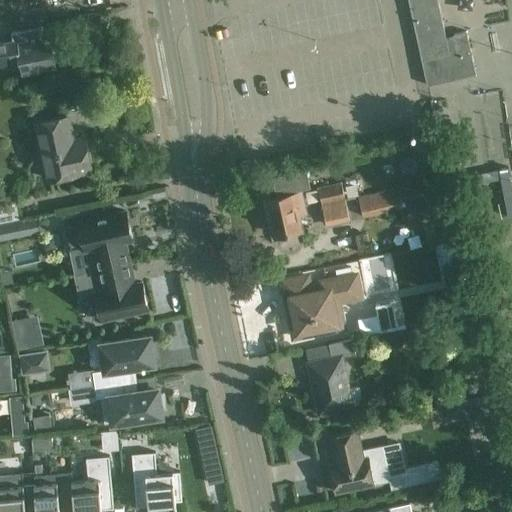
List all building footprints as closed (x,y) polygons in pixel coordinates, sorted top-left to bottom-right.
[(12,0),(17,27),(46,22),(43,8),(28,10),(26,0),(12,0)] [(409,0),(428,86),(477,75),(467,32),(446,36),(438,0),(409,0)] [(23,73),(55,67),(51,41),(42,43),(41,43),(40,36),(41,36),(40,28),(13,33),(15,41),(0,43),(0,64),(21,61),(23,73)] [(0,80),(17,79),(16,67),(0,68),(0,80)] [(20,89),(44,85),(42,72),(18,75),(20,89)] [(92,171),(85,139),(74,142),(69,118),(37,125),(49,180),(92,171)] [(251,161),(242,163),(241,164),(243,174),(254,172),(251,161)] [(296,232),(299,231),(294,210),(304,207),(301,193),(295,195),(295,191),(309,187),(306,172),(275,179),(278,195),(279,195),(280,198),(270,200),(278,236),(281,235),(283,244),(298,241),(296,232)] [(319,189),(327,226),(350,220),(342,184),(319,189)] [(399,189),(359,199),(363,218),(404,209),(399,189)] [(130,263),(128,250),(124,251),(122,242),(133,239),(127,212),(80,223),(81,225),(66,229),(71,250),(86,247),(86,250),(87,250),(92,271),(130,263)] [(40,234),(37,221),(0,228),(0,239),(1,242),(40,234)] [(437,285),(448,283),(442,259),(431,262),(437,285)] [(92,271),(77,275),(81,297),(96,293),(102,320),(149,310),(143,283),(135,284),(132,285),(130,276),(133,275),(130,263),(92,271)] [(334,303),(339,302),(361,297),(357,275),(310,284),(308,276),(283,281),(289,310),(294,308),(299,331),(300,331),(301,336),(324,332),(323,326),(338,324),(334,303)] [(159,357),(157,342),(152,343),(151,336),(101,344),(105,370),(93,372),(95,385),(131,380),(129,368),(155,364),(154,358),(159,357)] [(358,389),(350,390),(343,357),(356,354),(353,339),(330,344),(333,358),(309,363),(320,414),(361,405),(358,389)] [(47,353),(23,357),(25,373),(49,369),(47,353)] [(274,379),(286,380),(287,365),(275,364),(274,379)] [(8,404),(18,403),(17,380),(7,381),(8,404)] [(160,394),(159,388),(132,392),(131,380),(95,385),(97,399),(109,397),(113,423),(163,416),(162,410),(167,409),(165,394),(160,394)] [(464,398),(462,387),(436,392),(438,403),(464,398)] [(358,431),(331,437),(337,464),(331,465),(337,493),(374,485),(390,481),(382,446),(362,451),(358,431)] [(137,507),(149,506),(149,511),(177,511),(176,501),(183,501),(181,472),(158,474),(156,453),(132,455),(137,507)] [(89,480),(73,481),(75,511),(102,511),(103,510),(115,509),(110,456),(87,458),(89,480)] [(37,511),(35,484),(24,485),(23,475),(0,476),(0,511),(37,511)] [(75,511),(73,481),(35,484),(37,511),(75,511)] [(412,511),(411,503),(391,507),(390,507),(390,508),(370,511),(412,511)]
